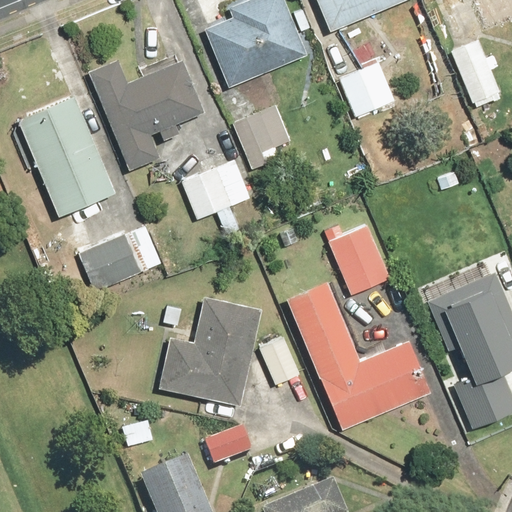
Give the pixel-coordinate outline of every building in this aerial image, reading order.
[(224,0),(229,10),(200,22),(224,79),(304,45),(284,0),(224,0)] [(315,0),(326,26),(388,0),(315,0)] [(511,0),(467,0),(482,35),(511,22),(511,0)] [(477,37),(450,49),(474,104),(502,91),(477,37)] [(114,51),(83,63),(123,164),(156,151),(147,127),(204,105),(182,50),(122,74),(114,51)] [(377,61),(340,77),(356,116),(393,101),(377,61)] [(69,88),(12,111),(51,208),(108,186),(69,88)] [(274,102),(232,120),(251,165),(293,147),(274,102)] [(236,160),(182,182),(196,215),(249,193),(236,160)] [(485,211),(420,240),(441,286),(506,258),(485,211)] [(344,233),(340,223),(324,229),(351,293),(390,276),(368,223),(344,233)] [(145,224),(77,254),(93,291),(161,262),(145,224)] [(446,376),(469,428),(511,409),(511,386),(500,360),(511,355),(511,314),(491,267),(432,292),(465,368),(446,376)] [(323,270),(279,288),(335,423),(429,384),(406,331),(356,351),(323,270)] [(164,331),(153,379),(237,398),(258,301),(199,288),(188,337),(164,331)] [(282,334),(257,346),(275,383),(299,371),(282,334)] [(243,425),(204,440),(213,464),(252,449),(243,425)] [(212,511),(187,449),(135,470),(152,511),(212,511)] [(330,472),(257,501),(260,511),(339,511),(345,510),(330,472)]
